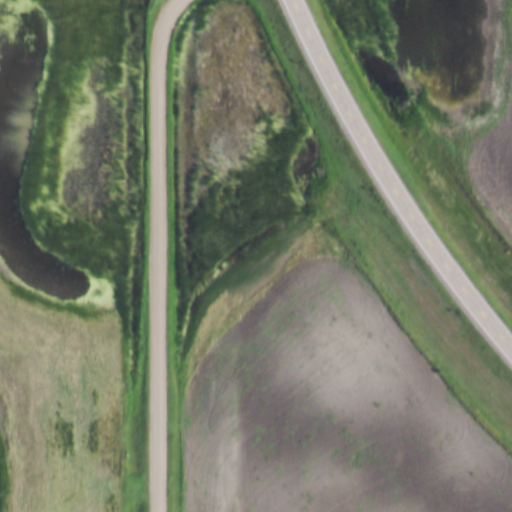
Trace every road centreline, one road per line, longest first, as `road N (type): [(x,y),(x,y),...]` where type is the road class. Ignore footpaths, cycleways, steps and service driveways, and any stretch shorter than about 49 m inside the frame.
road 1 (tertiary): [(162,511),(162,45),(180,0)]
road 2 (secondary): [(511,346),(359,134),(295,0)]
